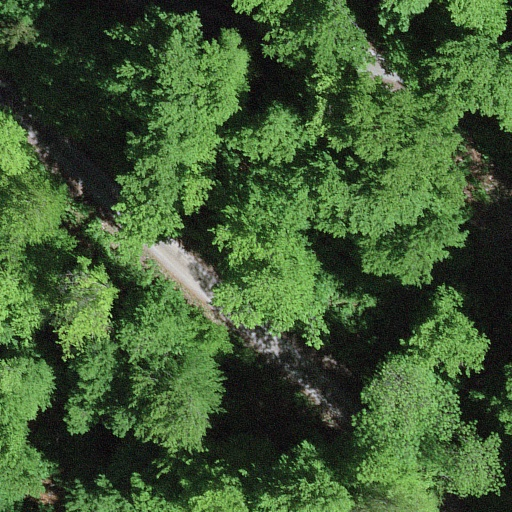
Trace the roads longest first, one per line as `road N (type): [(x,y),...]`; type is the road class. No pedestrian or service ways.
road 1 (track): [(445,511),(0,91)]
road 2 (track): [(147,0),(511,104)]
